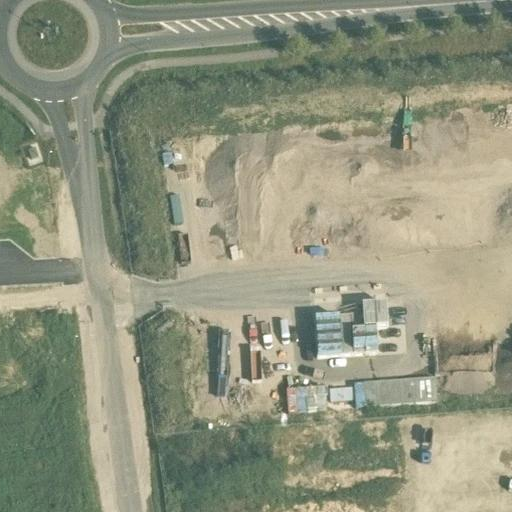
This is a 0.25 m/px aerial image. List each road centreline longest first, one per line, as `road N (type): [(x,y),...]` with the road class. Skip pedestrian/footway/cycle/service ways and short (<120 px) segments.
road 1 (tertiary): [(493,0),(101,21)]
road 2 (tertiary): [(105,46),(261,36),(493,0)]
road 3 (tertiary): [(0,66),(25,91),(63,95),(91,77),(105,46)]
